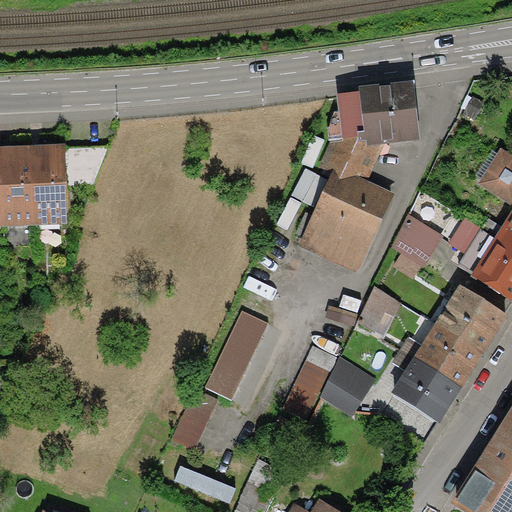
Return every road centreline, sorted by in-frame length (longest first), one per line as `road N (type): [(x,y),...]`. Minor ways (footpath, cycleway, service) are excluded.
road 1 (tertiary): [(0,101),(384,66),(511,45)]
road 2 (residential): [(511,369),(426,511)]
